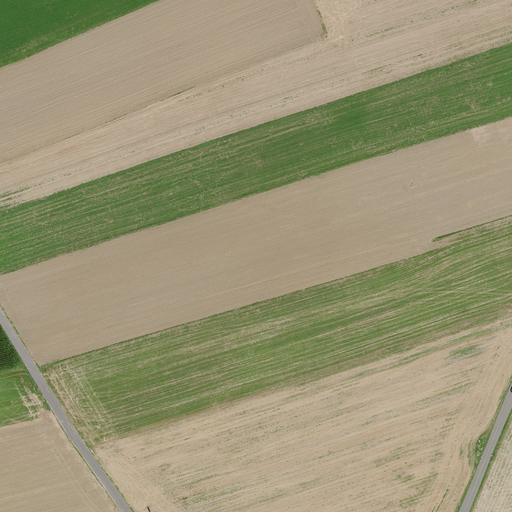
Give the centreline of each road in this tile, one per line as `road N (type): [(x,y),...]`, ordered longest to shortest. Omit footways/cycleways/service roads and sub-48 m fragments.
road 1 (track): [(126,511),(0,315)]
road 2 (residential): [(462,511),(511,393)]
